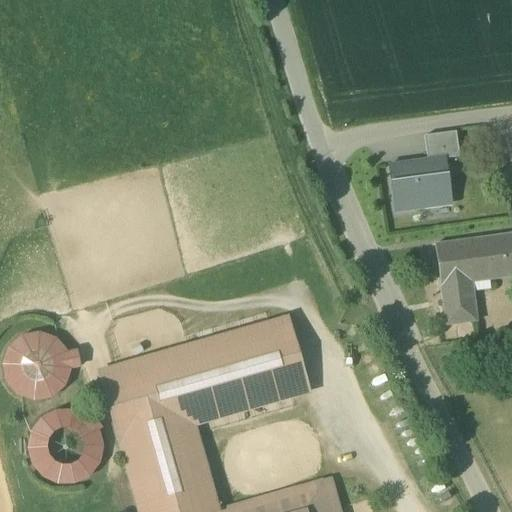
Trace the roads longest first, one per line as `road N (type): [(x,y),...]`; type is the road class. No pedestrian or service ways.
road 1 (residential): [(270,0),(335,211),(493,511)]
road 2 (track): [(511,113),(308,140)]
